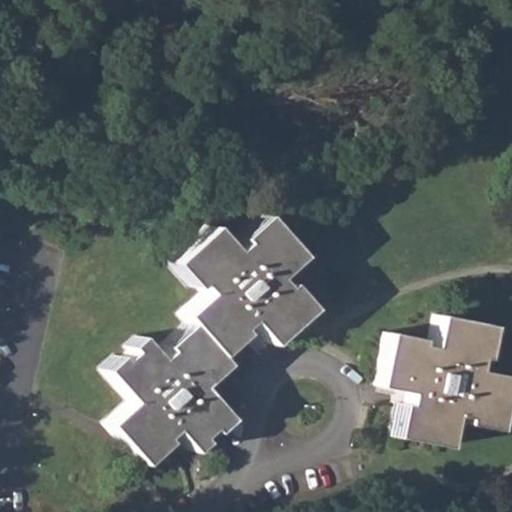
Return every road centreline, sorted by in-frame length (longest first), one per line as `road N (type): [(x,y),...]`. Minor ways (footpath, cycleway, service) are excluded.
road 1 (residential): [(41,260),(5,437),(31,511)]
road 2 (residential): [(269,438),(293,451),(320,448),(341,429),(347,402),(335,376),(311,362),(283,365),(262,385)]
